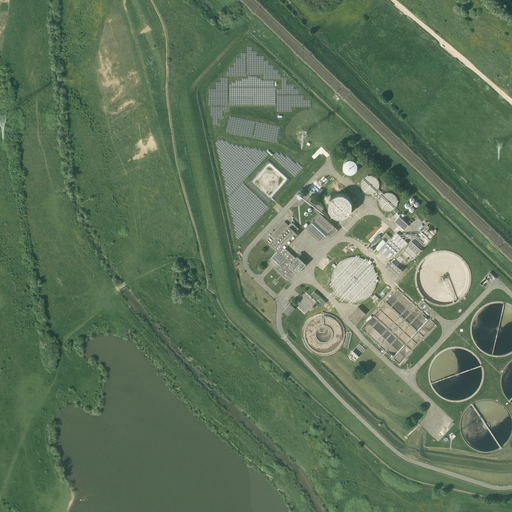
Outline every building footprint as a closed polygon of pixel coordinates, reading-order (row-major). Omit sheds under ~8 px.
[(352,159),(351,159),(350,159),(348,159),(347,160),(346,161),(345,161),(344,163),(343,164),(343,165),(343,166),(343,168),(343,169),(344,170),(345,172),(346,172),(347,173),(348,174),(350,174),(351,174),(352,174),(354,173),(355,173),(356,172),(357,171),(357,169),(358,168),(358,167),(358,165),(357,164),(357,163),(356,162),(355,161),(354,160),(352,159)] [(383,194),(378,189),(379,189),(379,187),(379,186),(379,185),(379,184),(379,183),(379,182),(379,181),(378,180),(378,179),(377,178),(376,178),(375,177),(374,176),(373,176),(372,176),(371,176),(370,176),(369,176),(368,176),(367,176),(366,177),(365,177),(364,178),(363,178),(363,179),(362,180),(361,181),(361,182),(361,183),(361,184),(361,185),(361,187),(361,188),(361,189),(362,190),(363,190),(363,191),(364,192),(365,193),(366,193),(367,194),(368,194),(369,194),(370,194),(371,194),(372,194),(373,194),(379,199),(379,200),(379,201),(379,203),(379,204),(379,205),(380,206),(380,207),(381,208),(382,208),(382,209),(383,210),(384,210),(385,211),(386,211),(387,211),(388,211),(389,211),(390,211),(392,211),(393,210),(394,209),(395,208),(396,208),(396,207),(397,206),(397,205),(398,204),(398,203),(398,201),(398,200),(397,199),(397,198),(396,197),(396,196),(395,196),(394,195),(394,194),(393,194),(392,193),(391,193),(389,193),(388,193),(387,193),(386,193),(385,193),(384,194),(383,194)] [(329,206),(329,208),(329,210),(330,210),(330,211),(331,213),(332,214),(334,215),(335,216),(336,216),(338,217),(339,217),(341,217),(342,217),(344,217),(345,216),(347,215),(348,215),(349,214),(350,212),(350,213),(351,212),(351,211),(351,210),(352,209),(352,207),(352,206),(352,204),(352,203),(352,201),(351,201),(351,200),(350,199),(349,198),(349,197),(348,196),(347,195),(346,195),(344,194),(345,194),(342,193),(342,194),(341,194),(339,194),(338,194),(337,194),(335,195),(334,195),(333,196),(332,197),(331,198),(330,200),(330,201),(329,202),(329,204),(329,205),(329,206)] [(307,224),(304,226),(320,241),(326,235),(330,239),(338,230),(320,213),(314,219),(312,222),(309,225),(307,224)] [(409,225),(399,216),(395,221),(404,230),(409,225)] [(292,222),(270,245),(273,248),(277,251),(272,257),(281,266),(278,269),(278,268),(276,270),(281,275),(281,274),(287,280),(295,272),(297,274),(307,264),(298,255),(296,257),(285,248),(298,234),(296,232),(299,228),(292,222)] [(435,229),(433,231),(427,225),(413,241),(421,249),(436,233),(436,230),(435,229)] [(397,233),(391,239),(400,248),(404,244),(406,245),(408,243),(397,233)] [(383,239),(375,247),(378,250),(386,242),(383,239)] [(421,249),(413,241),(412,240),(404,249),(405,249),(413,257),(414,258),(422,249),(421,249)] [(402,269),(413,257),(405,249),(393,262),(393,261),(389,266),(398,275),(402,270),(402,269)] [(358,257),(356,257),(354,257),(352,257),(350,257),(347,258),(345,259),(343,260),(342,261),(340,262),(338,263),(337,265),(335,267),(334,268),(333,270),(332,272),(332,274),(331,277),(331,279),(331,281),(331,283),(332,285),(332,287),(333,289),(334,291),(335,293),(337,295),(338,296),(340,298),(342,299),(344,300),(346,301),(348,302),(350,302),(352,302),(354,303),(356,302),(358,302),(361,302),(363,301),(365,300),(366,299),(368,298),(370,296),(371,295),(373,293),(374,291),(375,289),(376,287),(376,285),(377,283),(377,281),(377,279),(377,276),(376,274),(376,272),(375,270),(374,268),(373,266),(371,265),(370,263),(368,262),(366,260),(364,259),(362,259),(360,258),(358,257)] [(496,278),(490,272),(485,277),(489,280),(490,278),(493,281),(496,278)] [(323,305),(326,302),(314,291),(312,294),(323,305)] [(422,303),(425,300),(423,298),(418,303),(428,312),(431,308),(424,301),(422,303)] [(288,316),(295,308),(290,303),(283,311),(288,316)] [(348,317),(356,324),(366,313),(358,306),(348,317)]
